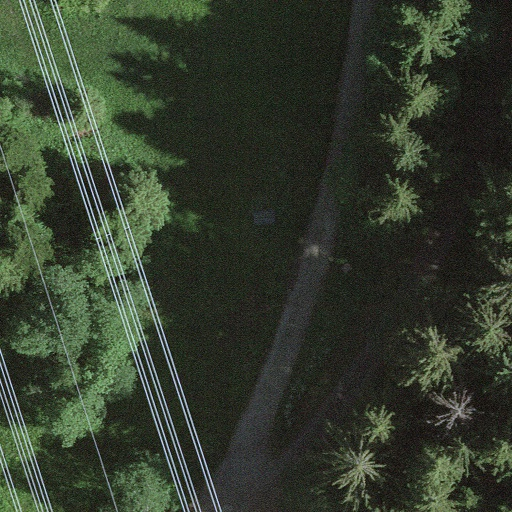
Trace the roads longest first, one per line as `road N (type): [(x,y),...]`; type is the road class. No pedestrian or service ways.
road 1 (track): [(508,0),(378,253),(198,511)]
road 2 (track): [(181,511),(204,422),(336,96),(351,0)]
